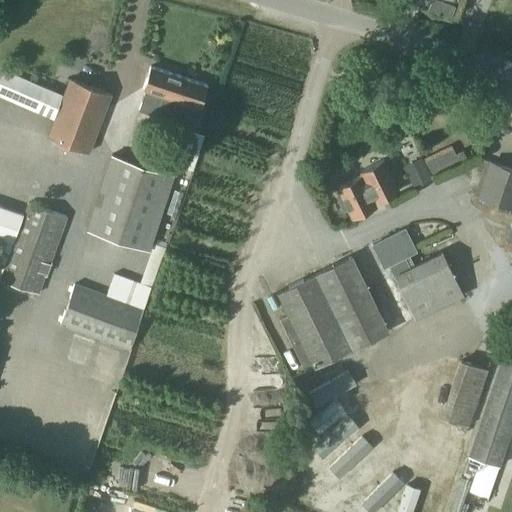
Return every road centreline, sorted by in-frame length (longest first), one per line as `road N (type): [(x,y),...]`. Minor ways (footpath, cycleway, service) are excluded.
road 1 (unknown): [(333,16),(242,320),(212,484)]
road 2 (unclassified): [(511,71),(277,0)]
